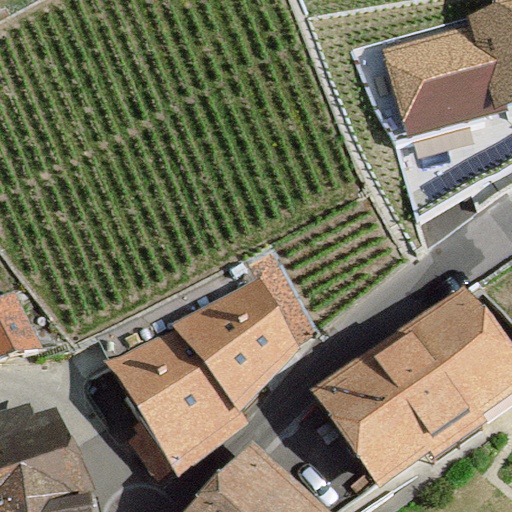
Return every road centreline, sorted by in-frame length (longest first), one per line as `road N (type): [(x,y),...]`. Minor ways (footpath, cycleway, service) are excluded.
road 1 (residential): [(454,261),(318,360),(156,511)]
road 2 (unclassified): [(0,369),(63,372),(147,511)]
